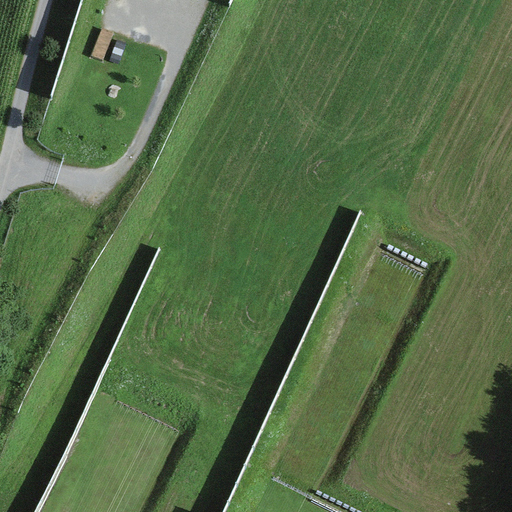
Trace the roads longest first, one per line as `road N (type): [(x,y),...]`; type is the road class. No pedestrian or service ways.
road 1 (track): [(7,163),(76,180),(115,173),(148,125),(192,0)]
road 2 (track): [(50,0),(0,197)]
